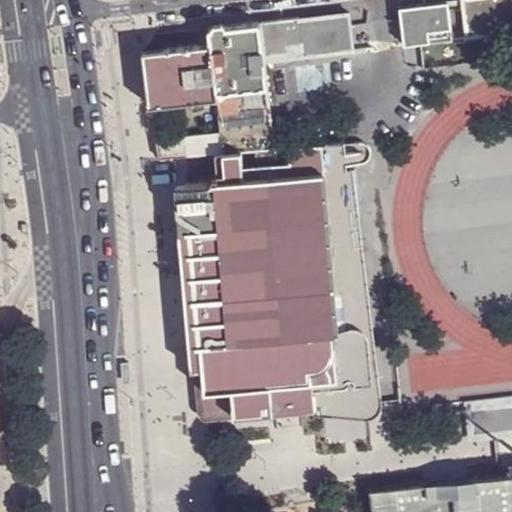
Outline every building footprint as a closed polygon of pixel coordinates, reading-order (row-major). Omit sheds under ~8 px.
[(511,0),(463,0),(468,39),(511,33),(511,0)] [(448,1),(400,6),(404,43),(453,37),(448,1)] [(350,12),(260,22),(265,59),(355,49),(350,12)] [(211,43),(217,98),(221,131),(224,153),(242,152),(275,148),(265,59),(260,22),(229,26),(209,28),(211,43)] [(143,50),(149,106),(217,98),(211,43),(163,48),(143,50)] [(155,139),(159,159),(177,158),(216,154),(224,153),(221,131),(155,139)] [(242,152),(224,153),(216,154),(218,180),(180,183),(196,368),(203,367),(208,418),(264,413),(291,411),(316,408),(321,408),(320,407),(369,403),(348,170),(345,141),(290,147),(291,167),(243,171),(242,152)] [(511,511),(511,473),(413,485),(369,490),(371,511),(511,511)]
